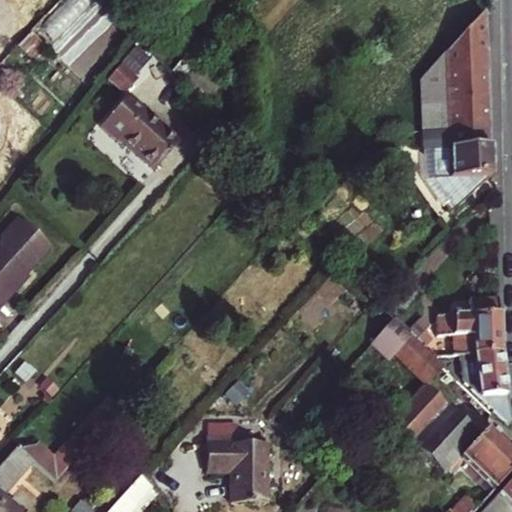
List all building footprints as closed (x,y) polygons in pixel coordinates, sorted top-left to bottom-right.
[(487,12),(448,52),(449,77),(488,41),(487,12)] [(51,50),(32,30),(17,46),(34,62),(42,54),(45,57),(51,50)] [(488,56),(488,41),(449,77),(451,128),(490,126),(490,111),(489,80),(488,56)] [(448,52),(423,78),(421,129),(451,128),(449,77),(448,52)] [(185,79),(193,88),(210,70),(201,62),(185,79)] [(180,101),(195,116),(225,84),(210,70),(193,88),(180,101)] [(177,146),(124,100),(99,128),(151,175),(177,146)] [(388,130),(380,123),(317,190),(325,197),(388,130)] [(451,128),(421,129),(421,148),(425,149),(424,180),(445,207),(447,205),(453,213),(492,175),(490,126),(451,128)] [(396,137),(388,130),(325,197),(334,205),(396,137)] [(0,305),(50,246),(19,221),(0,243),(0,305)] [(403,281),(384,301),(400,316),(419,295),(403,281)] [(382,336),(396,320),(380,305),(375,300),(361,316),(382,336)] [(452,335),(453,351),(502,347),(501,313),(437,315),(438,336),(452,335)] [(422,317),(408,331),(425,347),(433,339),(424,331),(429,325),(422,317)] [(393,356),(424,385),(425,386),(444,364),(425,347),(408,331),(396,320),(382,336),(374,345),(390,359),(393,356)] [(447,367),(509,425),(511,421),(511,416),(505,392),(502,347),(453,351),(453,354),(446,355),(447,367)] [(21,353),(11,364),(29,380),(39,369),(21,353)] [(41,387),(55,400),(63,392),(48,378),(41,387)] [(390,422),(445,474),(450,468),(455,473),(465,463),(495,490),(511,471),(511,451),(487,428),(480,435),(425,386),(424,385),(390,422)] [(240,440),(211,440),(211,475),(236,475),(236,507),(272,507),(273,447),(240,446),(240,440)] [(22,448),(12,459),(28,473),(38,462),(22,448)] [(46,453),(38,462),(59,481),(67,472),(46,453)] [(0,473),(0,511),(13,498),(9,494),(28,473),(12,459),(0,473)] [(511,511),(511,478),(481,511),(511,511)] [(141,511),(156,496),(138,480),(109,511),(141,511)] [(452,511),(475,511),(480,507),(468,496),(452,511)] [(0,511),(28,511),(14,498),(13,498),(0,511)] [(96,511),(84,500),(73,511),(96,511)]
